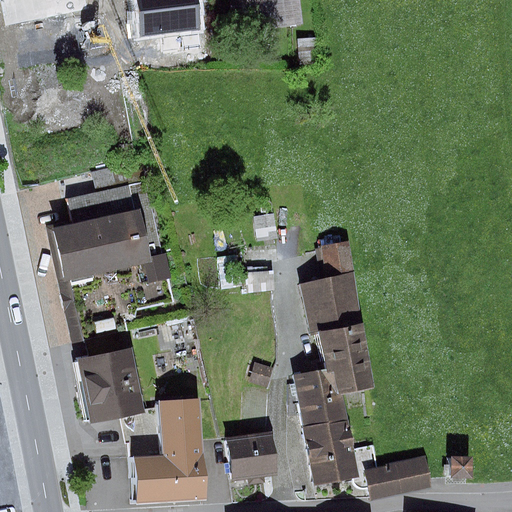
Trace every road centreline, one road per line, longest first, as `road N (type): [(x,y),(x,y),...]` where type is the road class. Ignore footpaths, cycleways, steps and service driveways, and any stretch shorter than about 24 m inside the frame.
road 1 (secondary): [(0,267),(47,511)]
road 2 (residential): [(511,501),(271,511)]
